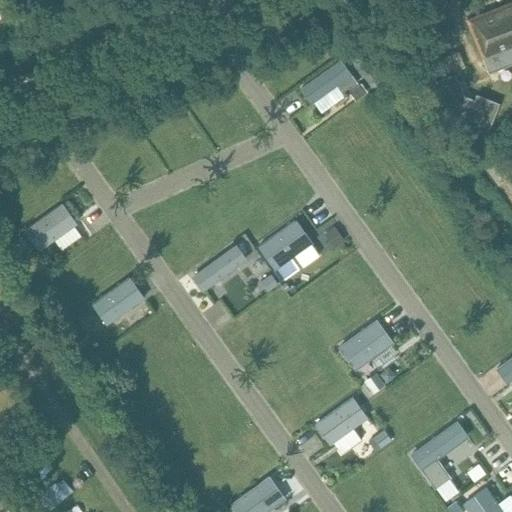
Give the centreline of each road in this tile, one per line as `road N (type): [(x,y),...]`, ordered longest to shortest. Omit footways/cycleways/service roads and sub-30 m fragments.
road 1 (residential): [(286,134),(511,443)]
road 2 (residential): [(112,210),(330,511)]
road 3 (residential): [(286,134),(112,210)]
road 4 (unclassified): [(50,89),(217,12)]
road 5 (residential): [(217,12),(234,58),(286,134)]
road 6 (residential): [(50,89),(69,150),(112,210)]
